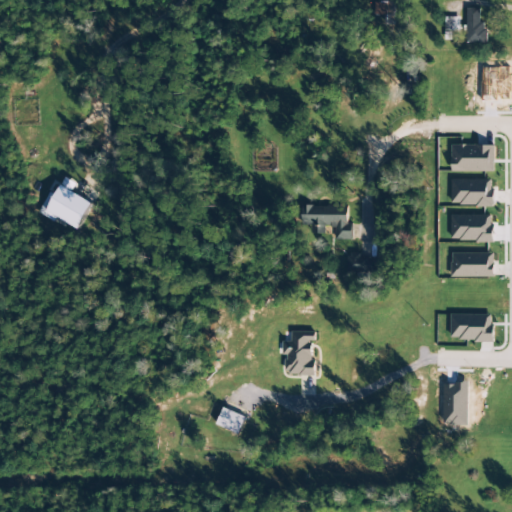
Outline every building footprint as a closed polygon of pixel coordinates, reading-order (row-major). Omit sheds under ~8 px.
[(480,8),(467,8),(466,43),(486,44),(486,23),(480,23),(480,8)] [(445,31),(459,31),(459,17),(445,17),(445,31)] [(495,146),(452,145),(452,172),(494,173),(495,146)] [(72,192),(76,184),(65,178),(55,196),(49,193),(37,214),(53,222),(55,218),(77,230),(91,203),(72,192)] [(451,205),(493,207),(494,180),(452,179),(451,205)] [(352,240),(352,224),(348,224),(347,206),(301,206),(301,226),(311,226),(311,234),(323,234),(323,227),(334,227),(334,240),(352,240)] [(452,216),(452,242),(493,242),(493,216),(452,216)] [(362,253),(347,253),(347,273),(376,274),(377,259),(362,258),(362,253)] [(494,254),(452,253),(452,278),(494,278),(494,254)] [(493,341),(493,314),(451,315),(451,341),(493,341)] [(313,376),(313,342),(315,342),(315,332),(292,332),(292,343),(283,343),(283,356),(286,356),(286,376),(313,376)] [(217,425),(238,435),(247,413),(226,404),(217,425)]
